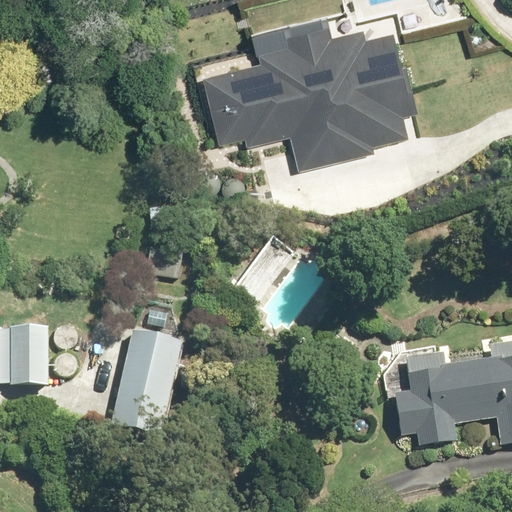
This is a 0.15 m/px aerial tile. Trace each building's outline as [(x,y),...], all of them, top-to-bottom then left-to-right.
[(268,63),(209,77),(225,144),(250,138),(252,146),(296,136),(304,170),(378,153),(376,146),(412,138),(407,116),(419,113),(400,32),(370,39),(368,30),(335,37),(333,27),(291,36),(294,48),(266,54),(268,63)] [(172,205),(150,209),(154,230),(176,226),(172,205)] [(187,254),(154,250),(150,276),(183,281),(187,254)] [(54,330),(16,330),(16,334),(2,334),(3,386),(17,386),(17,389),(54,389),(54,330)] [(190,345),(139,334),(117,428),(167,440),(190,345)] [(448,356),(411,361),(416,395),(400,397),(406,437),(422,435),(424,448),(462,443),(459,426),(500,421),(504,447),(511,445),(511,344),(495,347),(497,361),(449,367),(448,356)]
